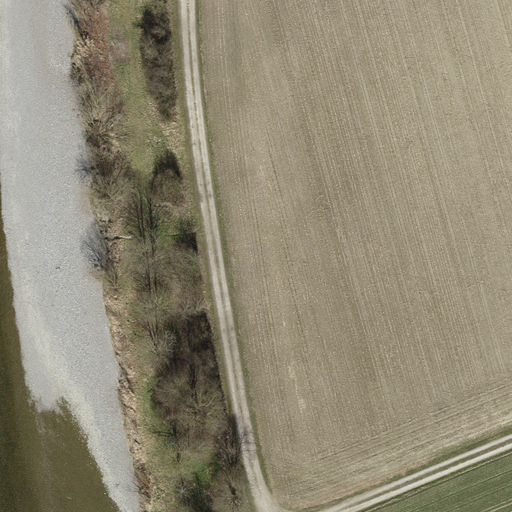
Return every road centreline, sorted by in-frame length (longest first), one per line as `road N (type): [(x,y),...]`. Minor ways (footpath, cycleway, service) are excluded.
road 1 (track): [(265,511),(243,417),(188,0)]
road 2 (track): [(511,444),(344,511)]
